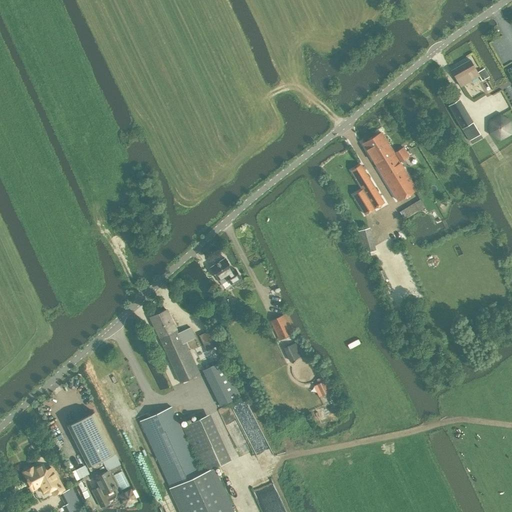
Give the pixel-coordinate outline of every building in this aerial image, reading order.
[(477,73),(470,60),(452,71),(461,87),(479,76),(482,81),(489,77),(484,68),(477,73)] [(469,142),(480,135),(459,99),(448,106),(469,142)] [(500,140),(510,133),(510,121),(499,115),(489,121),(489,133),(500,140)] [(363,144),(398,202),(416,191),(399,162),(409,157),(403,148),(394,154),(381,133),(363,144)] [(361,165),(351,171),(362,190),(353,196),(365,215),(384,203),(361,165)] [(420,200),(399,212),(404,219),(424,207),(420,200)] [(374,251),(368,229),(359,232),(365,254),(374,251)] [(230,285),(241,278),(235,268),(232,270),(225,258),(210,268),(221,284),(227,280),(230,285)] [(382,271),(377,273),(381,281),(386,279),(382,271)] [(178,333),(167,310),(150,318),(180,383),(199,374),(185,343),(193,339),(188,328),(178,333)] [(279,340),(292,334),(288,324),(289,324),(292,322),(287,313),(285,314),(270,321),(279,340)] [(290,361),(301,356),(295,343),(284,348),(290,361)] [(222,405),(240,396),(222,361),(204,369),(222,405)] [(330,393),(325,381),(317,384),(321,396),(330,393)] [(202,474),(172,407),(140,421),(171,487),(169,488),(179,511),(234,511),(215,469),(226,463),(205,417),(182,427),(203,474),(202,474)] [(94,412),(67,426),(88,467),(101,460),(106,471),(107,471),(120,464),(94,412)] [(48,476),(42,465),(34,470),(33,468),(24,473),(34,490),(40,487),(44,493),(51,489),(54,494),(63,489),(54,473),(48,476)] [(100,507),(108,504),(103,495),(115,489),(106,471),(94,477),(98,486),(91,489),(100,507)] [(81,482),(78,484),(82,492),(85,499),(91,511),(95,508),(81,482)] [(118,495),(124,507),(137,501),(131,488),(118,495)] [(77,511),(72,501),(62,506),(65,511),(77,511)]
